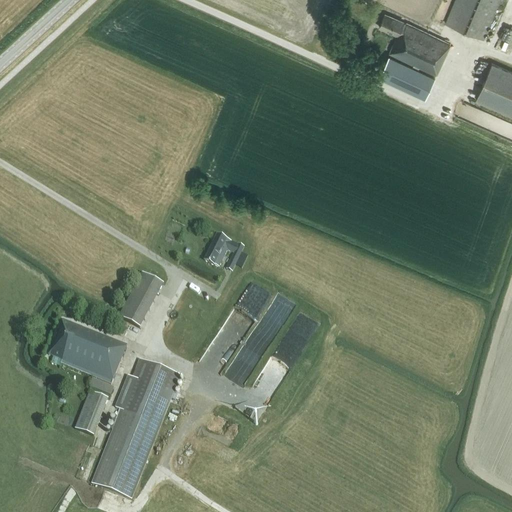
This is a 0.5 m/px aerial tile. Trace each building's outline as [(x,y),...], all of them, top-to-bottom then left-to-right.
[(454,0),(445,24),(484,39),(500,0),(454,0)] [(435,75),(450,43),(405,23),(405,24),(403,23),(384,14),(379,27),(397,36),(388,54),(413,65),(412,67),(389,57),(380,77),(420,95),(429,75),(418,70),(419,68),(435,75)] [(511,115),(511,72),(491,63),(475,100),(511,115)] [(219,268),(227,251),(234,254),(227,269),(232,272),(244,248),(217,235),(204,262),(215,267),(215,266),(219,268)] [(142,274),(119,318),(140,329),(163,285),(142,274)] [(112,385),(120,364),(128,346),(63,321),(49,356),(62,361),(61,364),(112,385)] [(141,361),(134,379),(127,376),(114,409),(122,412),(93,485),(131,500),(180,376),(141,361)] [(113,389),(92,380),(89,387),(110,396),(113,389)] [(108,399),(89,392),(74,430),(93,437),(108,399)] [(261,422),(264,417),(255,412),(252,417),(261,422)]
